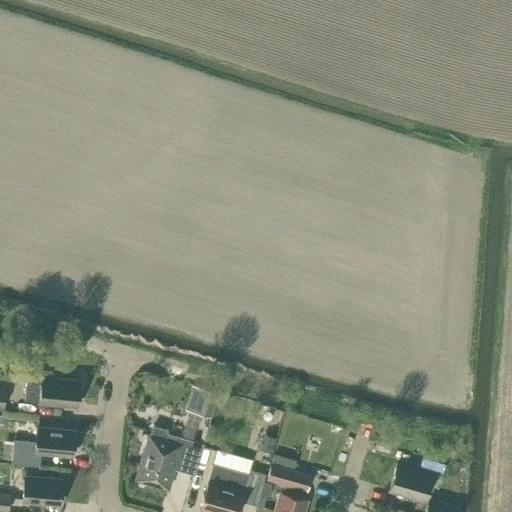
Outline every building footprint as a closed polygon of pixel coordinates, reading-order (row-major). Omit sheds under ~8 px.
[(77,405),(79,381),(80,379),(54,376),(54,374),(52,370),(31,367),(27,371),(24,400),(39,401),(77,405)] [(202,388),(195,412),(211,417),(218,393),(202,388)] [(136,479),(167,488),(173,468),(193,474),(202,444),(181,437),(181,436),(166,432),(168,429),(152,424),(149,435),(148,435),(136,479)] [(13,439),(11,463),(39,466),(40,452),(73,455),(75,431),(36,427),(35,441),(13,439)] [(249,469),(247,473),(212,463),(200,506),(219,511),(236,511),(240,501),(256,505),(264,474),(249,469)] [(279,492),(273,511),(302,511),(306,500),(300,498),(302,489),(306,490),(310,474),(271,463),(266,479),(284,484),(282,493),(279,492)] [(389,489),(424,499),(431,474),(396,464),(389,489)] [(24,476),(22,500),(60,504),(62,480),(24,476)] [(10,494),(0,493),(0,510),(8,511),(10,494)] [(458,511),(460,507),(428,497),(424,511),(458,511)]
